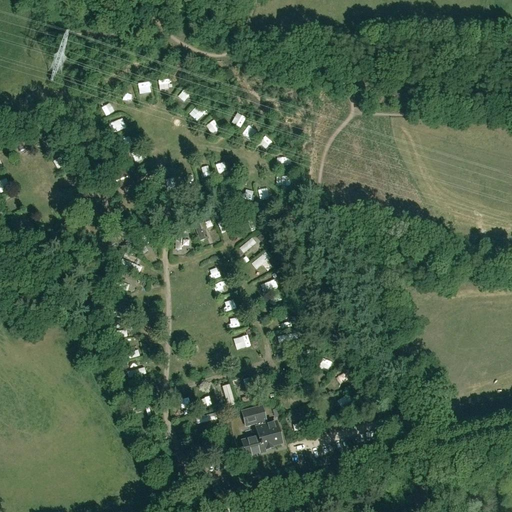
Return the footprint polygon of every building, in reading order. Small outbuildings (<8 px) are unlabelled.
[(167,79),(168,88),(176,88),(175,79),(167,79)] [(139,98),(139,85),(131,85),(132,98),(139,98)] [(198,104),(202,97),(194,93),(191,101),(198,104)] [(198,111),(203,116),(213,107),(209,101),(198,111)] [(246,111),(239,120),(248,126),(254,116),(246,111)] [(211,125),(216,132),(227,123),(221,116),(211,125)] [(25,144),(27,153),(33,152),(32,143),(25,144)] [(132,182),(127,169),(108,176),(113,191),(130,185),(129,183),(132,182)] [(192,172),(195,181),(202,179),(199,170),(192,172)] [(175,189),(182,188),(180,179),(173,181),(175,189)] [(192,243),(198,243),(197,237),(183,238),(183,247),(192,247),(192,243)] [(275,275),(285,265),(279,260),(270,270),(275,275)] [(136,283),(138,277),(130,274),(128,280),(136,283)] [(221,282),(223,290),(236,287),(234,279),(221,282)] [(233,312),(234,319),(240,319),(240,323),(246,322),(245,311),(233,312)] [(298,375),(301,385),(311,382),(308,372),(298,375)] [(283,391),(278,373),(272,375),(277,392),(283,391)] [(242,399),(249,398),(244,378),(237,380),(242,399)] [(266,419),(263,406),(242,411),(246,425),(256,422),(260,435),(243,439),(244,443),(243,445),(244,450),(246,451),(247,455),(265,450),(264,447),(282,442),(276,422),(267,424),(265,419),(266,419)]
